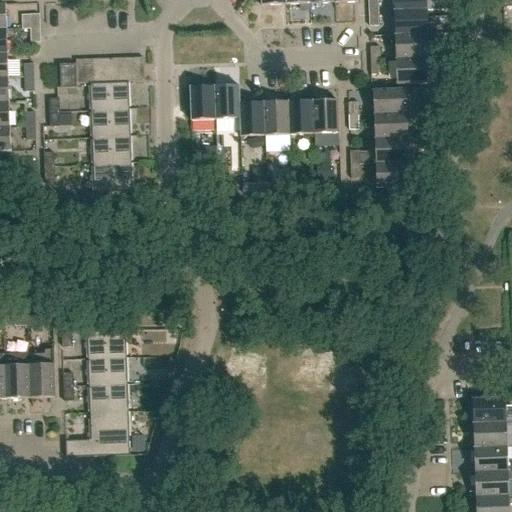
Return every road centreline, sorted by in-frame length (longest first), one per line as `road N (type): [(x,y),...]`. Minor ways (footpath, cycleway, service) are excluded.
road 1 (residential): [(155,486),(205,337),(206,306),(169,188),(163,35)]
road 2 (residential): [(511,369),(433,374),(407,511)]
road 3 (residential): [(155,486),(0,458)]
road 4 (residential): [(332,45),(273,63),(217,0)]
